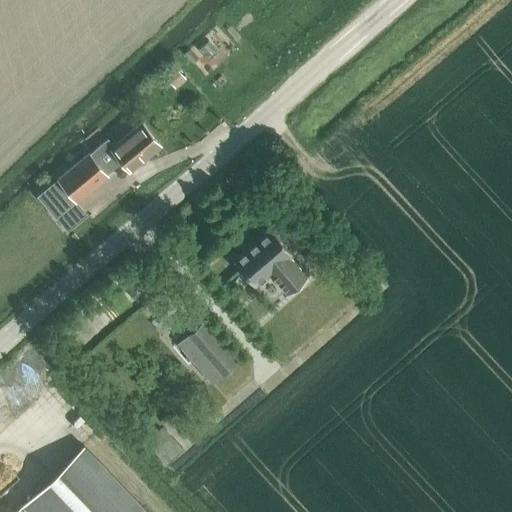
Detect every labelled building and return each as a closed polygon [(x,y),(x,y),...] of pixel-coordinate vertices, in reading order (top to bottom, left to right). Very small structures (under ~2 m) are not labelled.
[(176,70),(166,79),(169,82),(172,79),(175,82),(181,76),(176,70)] [(140,123),(110,148),(129,172),(160,146),(140,123)] [(57,179),(76,202),(106,176),(88,153),(57,179)] [(57,179),(37,196),(55,218),(76,202),(57,179)] [(269,227),(231,260),(254,286),(269,273),(286,293),(305,276),(288,256),(292,254),(269,227)] [(200,370),(210,362),(220,373),(217,375),(218,376),(237,360),(202,320),(176,343),(192,361),(200,370)] [(0,428),(19,413),(8,401),(51,365),(35,345),(0,374),(0,428)] [(162,428),(146,442),(165,464),(181,449),(162,428)] [(11,511),(146,511),(82,445),(11,511)]
